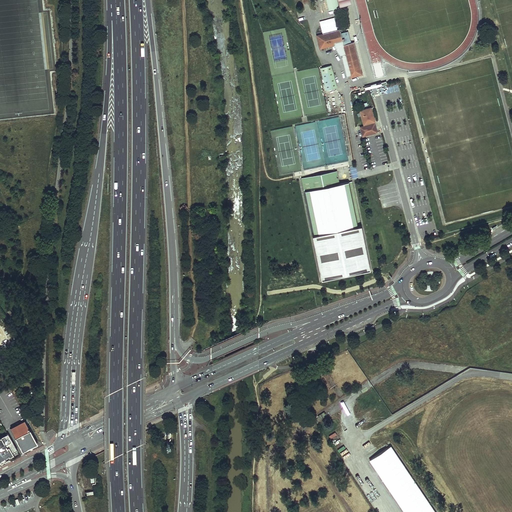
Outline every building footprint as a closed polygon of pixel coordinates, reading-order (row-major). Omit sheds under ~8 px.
[(337,7),(335,0),(327,0),(329,9),(337,7)] [(323,36),(319,37),(321,47),(335,43),(335,44),(334,44),(334,46),(335,48),(335,49),(336,50),(337,51),(337,52),(338,53),(340,54),(342,54),(342,55),(341,55),(347,77),(360,73),(359,69),(352,42),(350,43),(347,44),(346,42),(349,41),(347,34),(341,35),(340,31),(323,36)] [(354,42),(352,42),(359,69),(361,68),(354,42)] [(320,68),(326,90),(337,87),(331,65),(320,68)] [(385,87),(387,94),(399,91),(398,84),(385,87)] [(368,111),(367,109),(360,111),(364,125),(375,121),(372,109),(368,111)] [(361,127),(363,136),(377,132),(375,123),(361,127)] [(334,172),(301,178),(303,191),(308,213),(312,234),(317,257),(322,279),(366,270),(369,270),(352,181),(350,181),(348,182),(340,183),(337,184),(337,182),(336,180),(337,179),(338,177),(335,175),(334,172)] [(26,421),(11,429),(23,450),(37,443),(26,421)] [(18,449),(9,433),(0,437),(0,460),(15,453),(14,451),(18,449)]
